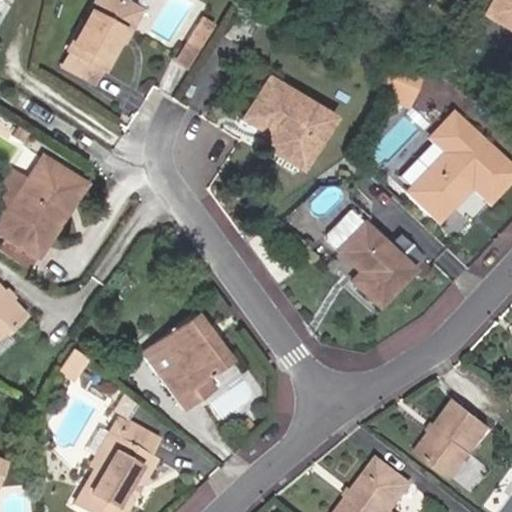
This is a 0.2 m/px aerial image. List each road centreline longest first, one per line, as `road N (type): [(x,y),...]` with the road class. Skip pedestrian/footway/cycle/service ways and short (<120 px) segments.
road 1 (residential): [(338,409),(174,176)]
road 2 (residential): [(338,409),(457,332),(511,272)]
road 3 (unknown): [(174,176),(26,85)]
road 4 (residential): [(226,511),(338,409)]
